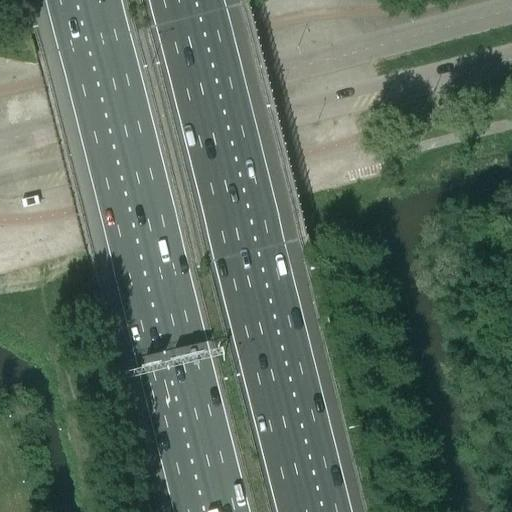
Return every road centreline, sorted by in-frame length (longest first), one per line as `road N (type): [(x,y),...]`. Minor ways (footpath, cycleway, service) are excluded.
road 1 (motorway): [(316,511),(185,0)]
road 2 (tertiary): [(511,10),(0,140)]
road 3 (motorway): [(89,0),(217,511)]
road 4 (tertiary): [(0,181),(511,56)]
